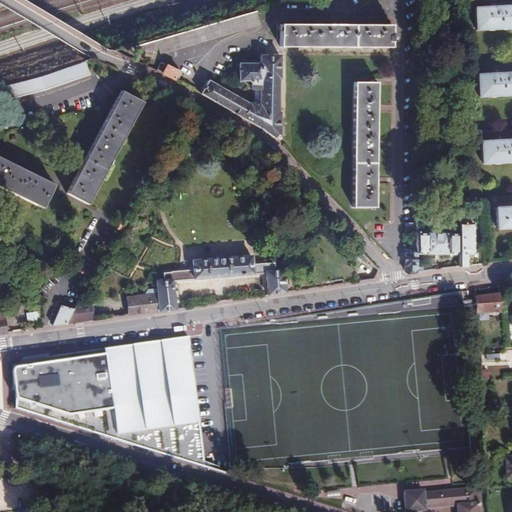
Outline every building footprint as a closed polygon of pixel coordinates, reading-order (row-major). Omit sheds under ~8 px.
[(475,29),(511,27),(511,6),(502,6),(494,7),(473,7),(475,29)] [(259,24),(256,11),(140,44),(143,52),(158,48),(160,53),(259,24)] [(279,25),(279,47),(354,47),(390,47),(390,41),(393,41),(392,36),(390,36),(390,25),(373,25),(373,22),(367,22),(367,24),(337,25),(336,23),(331,23),(331,25),(300,25),(300,23),(295,23),(295,25),(279,25)] [(207,80),(200,93),(263,129),(275,139),(277,136),(279,135),(279,113),(277,113),(277,79),(279,79),(279,55),(260,55),(260,64),(239,64),(239,80),(251,80),(251,88),(254,89),(254,102),(250,102),(249,104),(233,94),(234,92),(228,88),(226,90),(220,87),(207,80)] [(0,84),(0,100),(43,89),(88,75),(83,61),(39,75),(0,84)] [(166,64),(161,73),(174,79),(178,70),(166,64)] [(478,94),(511,93),(511,71),(505,72),(497,73),(477,73),(478,94)] [(354,82),(353,207),(376,207),(376,184),(378,184),(378,178),(377,178),(377,148),(378,148),(379,141),(376,141),(376,111),(378,111),(379,105),(377,105),(377,82),(354,82)] [(86,204),(140,101),(120,90),(66,193),(86,204)] [(481,162),(511,160),(511,139),(508,140),(501,140),(480,141),(481,162)] [(0,186),(42,207),(54,184),(0,157),(0,186)] [(209,186),(190,186),(191,196),(209,195),(209,186)] [(511,205),(494,206),(496,228),(511,227),(511,205)] [(127,221),(122,218),(117,228),(122,231),(127,221)] [(416,234),(416,223),(406,223),(406,233),(416,234)] [(471,223),(457,223),(457,233),(458,255),(458,267),(466,266),(466,254),(472,254),(471,223)] [(457,233),(416,234),(416,241),(416,255),(458,255),(457,233)] [(416,255),(416,241),(410,241),(410,246),(410,253),(404,253),(403,260),(403,271),(407,274),(416,273),(416,268),(416,255)] [(157,311),(175,308),(172,286),(265,272),(264,264),(248,266),(247,260),(184,269),(185,275),(154,280),(155,288),(149,289),(150,294),(127,298),(130,314),(157,310),(157,311)] [(265,272),(282,269),(280,261),(264,264),(265,272)] [(268,295),(286,292),(282,269),(265,272),(268,295)] [(499,296),(474,297),(475,319),(481,318),(481,314),(499,313),(499,296)] [(74,307),(66,324),(94,320),(90,304),(74,307)] [(66,324),(74,307),(61,306),(52,326),(66,324)] [(40,320),(39,312),(26,314),(27,321),(40,320)] [(192,384),(182,330),(102,341),(104,355),(15,367),(12,412),(62,427),(96,437),(199,468),(196,427),(192,384)] [(498,354),(485,355),(485,364),(499,363),(498,354)] [(486,372),(478,372),(478,381),(486,381),(486,372)] [(456,511),(478,511),(477,489),(402,492),(402,511),(411,511),(424,511),(423,507),(457,505),(456,511)]
